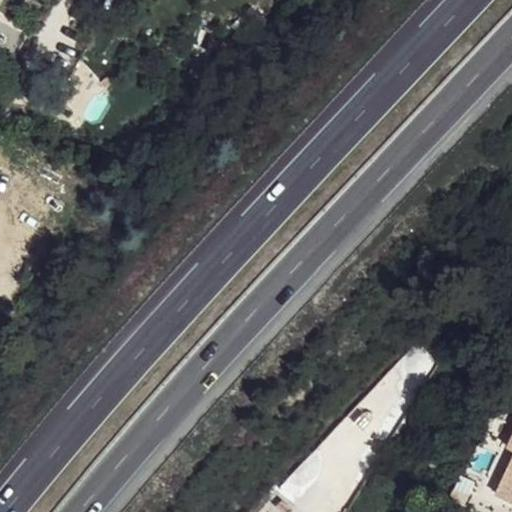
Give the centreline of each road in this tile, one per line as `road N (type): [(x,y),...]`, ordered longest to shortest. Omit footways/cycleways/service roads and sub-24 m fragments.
road 1 (motorway): [(469,0),(135,356),(5,511)]
road 2 (motorway): [(78,511),(185,386),(511,39)]
